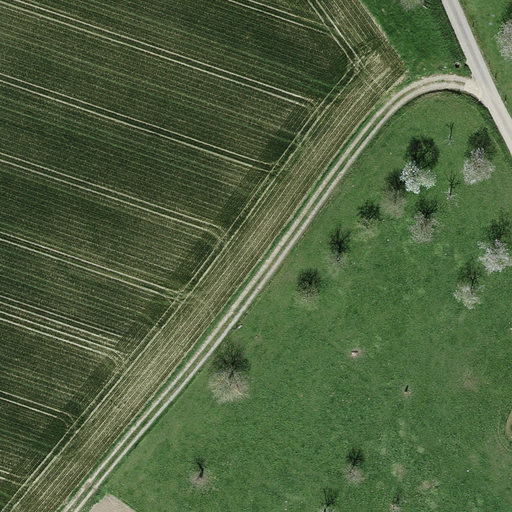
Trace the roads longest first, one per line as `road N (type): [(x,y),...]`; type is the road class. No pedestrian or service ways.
road 1 (track): [(490,95),(437,81),(399,98),(220,333),(70,511)]
road 2 (unclassified): [(511,137),(449,0)]
